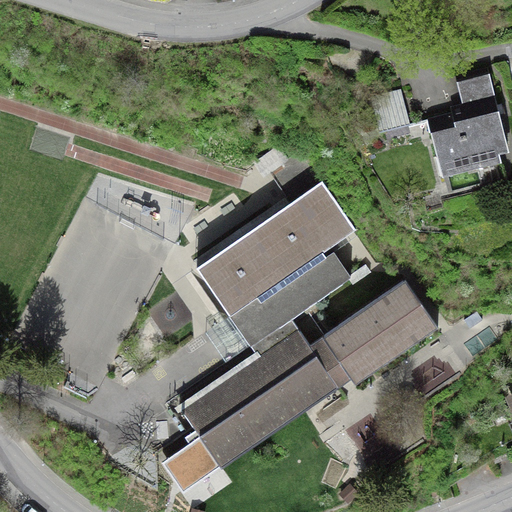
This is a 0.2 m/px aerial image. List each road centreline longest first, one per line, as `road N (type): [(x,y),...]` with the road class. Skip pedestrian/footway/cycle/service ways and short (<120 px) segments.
road 1 (unknown): [(275,202),(183,259),(180,284),(201,339),(199,360),(185,378),(101,419),(74,418),(0,382)]
road 2 (residential): [(309,0),(254,24),(191,32),(54,0)]
road 3 (unknown): [(276,17),(433,70),(511,63)]
